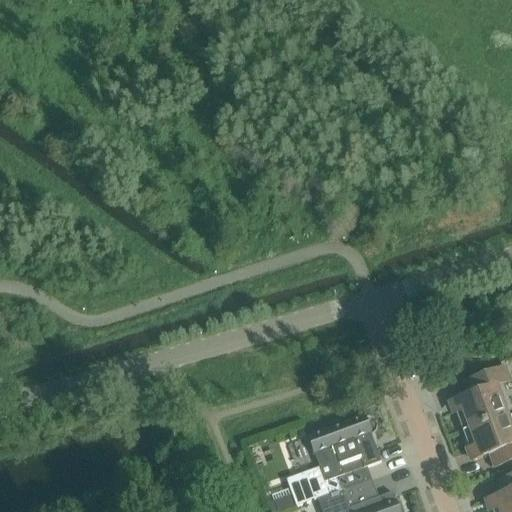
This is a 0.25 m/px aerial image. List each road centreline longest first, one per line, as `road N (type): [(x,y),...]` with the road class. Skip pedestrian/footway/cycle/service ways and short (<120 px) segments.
road 1 (tertiary): [(0,405),(511,258)]
road 2 (residential): [(449,511),(392,359)]
